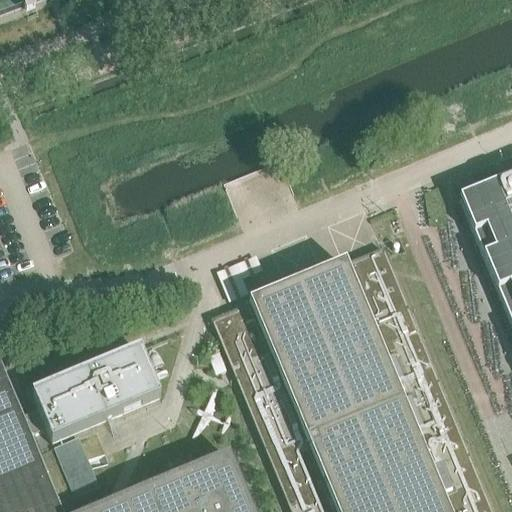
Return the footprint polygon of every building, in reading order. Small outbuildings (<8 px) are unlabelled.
[(511,182),(489,192),(479,196),(459,205),(473,237),(482,260),(496,295),(511,332),(511,182)] [(489,511),(383,255),(383,254),(338,273),(307,286),(242,313),(229,318),(211,325),(211,326),(212,326),(288,511),(249,511),(229,461),(161,489),(135,500),(122,505),(116,507),(105,511),(489,511)] [(38,416),(23,422),(26,428),(27,431),(30,439),(46,433),(52,448),(72,439),(82,435),(109,424),(120,420),(130,415),(143,410),(156,405),(160,403),(151,381),(148,374),(140,355),(129,359),(123,361),(120,363),(113,366),(107,368),(87,377),(82,379),(76,381),(64,386),(52,391),(31,400),(38,416)] [(0,511),(59,511),(60,511),(59,509),(57,504),(55,500),(49,487),(46,479),(44,474),(38,459),(30,439),(27,431),(26,428),(23,422),(19,413),(15,404),(10,390),(5,378),(0,366),(0,511)] [(78,443),(54,453),(68,485),(74,501),(98,491),(91,475),(89,469),(87,464),(78,443)]
